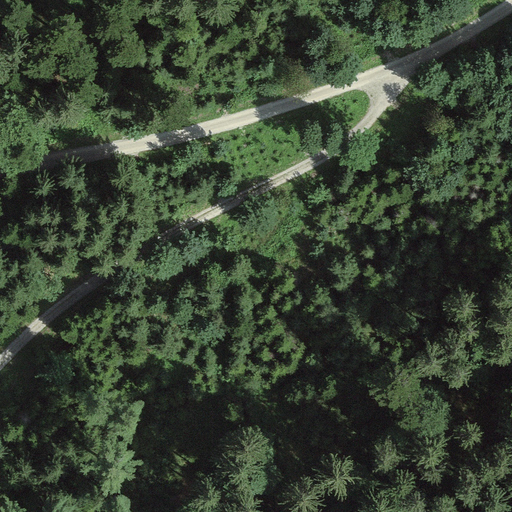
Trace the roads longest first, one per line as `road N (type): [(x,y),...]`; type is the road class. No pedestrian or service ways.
road 1 (track): [(511,3),(392,69),(157,140),(0,172)]
road 2 (track): [(392,69),(383,100),(357,134),(107,273),(0,363)]
